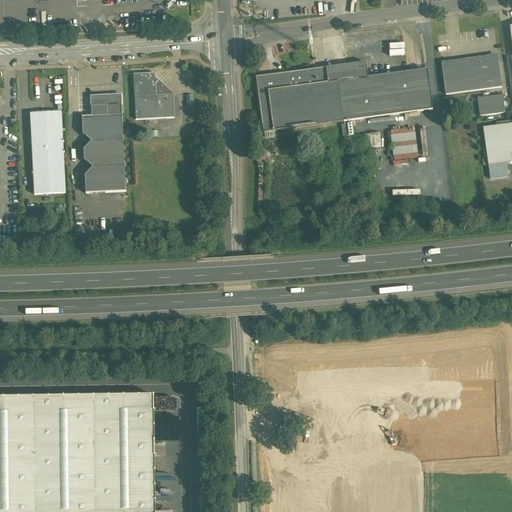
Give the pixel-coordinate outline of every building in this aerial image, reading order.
[(497,56),(441,63),(445,95),(501,88),(497,56)] [(365,63),(326,69),(328,84),(337,82),(343,122),(343,123),(432,110),(427,70),(367,78),(365,63)] [(326,68),(255,78),(263,133),(343,123),(343,122),(337,82),(328,84),(326,69),(326,68)] [(155,74),(133,75),(136,121),(174,119),(172,96),(156,97),(155,85),(158,82),(155,79),(155,74)] [(502,96),(478,99),(480,117),(505,113),(502,96)] [(120,97),(91,98),(91,108),(92,117),(92,118),(122,117),(121,106),(120,97)] [(61,113),(30,115),(34,196),(65,194),(61,113)] [(122,117),(92,118),(92,117),(82,118),(82,135),(91,142),(123,141),(122,117)] [(352,124),(341,125),(342,137),(353,136),(352,124)] [(511,124),(483,129),(488,166),(511,162),(511,124)] [(416,130),(390,133),(394,167),(408,166),(407,161),(419,159),(416,130)] [(380,134),(365,136),(367,150),(381,148),(380,134)] [(123,141),(91,142),(83,151),(84,160),(92,168),(93,168),(124,167),(123,141)] [(124,167),(93,168),(92,168),(85,177),(85,194),(125,193),(124,167)] [(63,398),(49,398),(48,398),(34,398),(33,398),(19,399),(18,398),(18,399),(4,399),(3,398),(3,399),(0,398),(0,511),(154,511),(155,502),(155,501),(154,487),(155,487),(155,486),(154,472),(155,472),(155,471),(154,471),(154,457),(155,457),(154,456),(154,442),(154,441),(154,427),(154,426),(153,412),(154,412),(154,411),(153,411),(153,397),(154,397),(154,396),(153,396),(153,397),(139,397),(138,396),(138,397),(124,397),(123,397),(109,397),(108,397),(94,397),(93,397),(93,398),(79,398),(79,397),(78,397),(78,398),(64,398),(63,398)] [(329,511),(327,454),(303,455),(305,511),(329,511)] [(353,461),(327,463),(329,511),(411,511),(409,459),(393,459),(373,460),(363,461),(353,461)]
